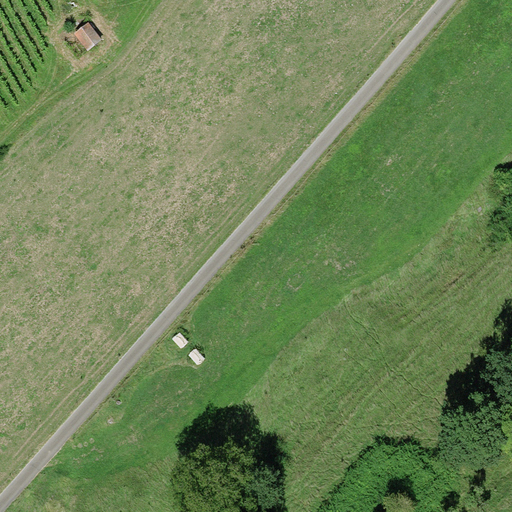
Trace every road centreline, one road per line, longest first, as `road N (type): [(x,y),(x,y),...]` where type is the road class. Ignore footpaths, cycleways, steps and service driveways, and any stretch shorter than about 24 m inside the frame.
road 1 (unclassified): [(0,506),(442,0)]
road 2 (track): [(149,0),(98,60),(0,144)]
